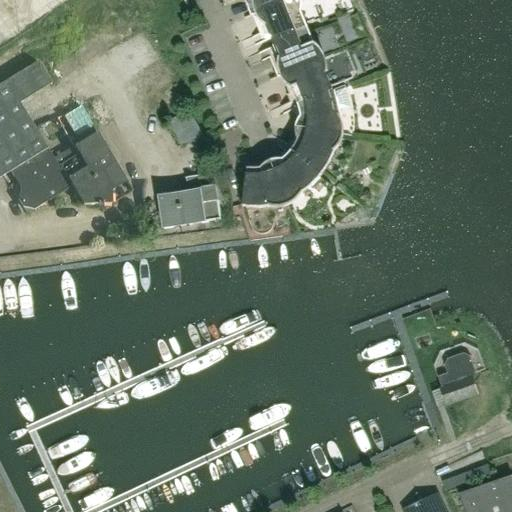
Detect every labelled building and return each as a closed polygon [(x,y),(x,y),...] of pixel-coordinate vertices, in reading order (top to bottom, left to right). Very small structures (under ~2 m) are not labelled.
[(289,0),(252,0),(258,13),(289,0)] [(293,0),(289,0),(258,13),(270,44),(306,29),(293,0)] [(305,0),(311,15),(344,2),(343,0),(305,0)] [(306,29),(270,44),(283,75),(318,60),(306,29)] [(194,55),(202,72),(214,67),(206,49),(194,55)] [(331,91),(318,60),(283,75),(295,106),(331,91)] [(37,62),(0,85),(0,178),(3,177),(10,173),(47,150),(19,104),(51,85),(37,62)] [(132,66),(112,75),(118,87),(138,78),(132,66)] [(342,86),(331,91),(295,106),(296,106),(299,118),(299,129),(337,135),(337,126),(337,117),(335,108),(347,105),(342,86)] [(92,127),(80,107),(70,114),(70,113),(63,117),(62,117),(61,117),(74,138),(92,127)] [(202,136),(187,111),(165,123),(180,149),(202,136)] [(294,145),(289,152),(320,175),(327,165),(332,155),(335,144),(336,139),(337,135),(299,129),(297,138),(294,145)] [(96,134),(73,148),(77,155),(58,166),(72,188),(82,206),(96,206),(96,207),(102,206),(102,205),(110,205),(131,193),(96,134)] [(53,160),(47,150),(10,173),(16,183),(23,179),(26,184),(19,188),(20,189),(17,200),(22,208),(26,215),(49,201),(49,202),(72,188),(58,166),(77,155),(73,148),(53,160)] [(281,161),(271,167),(285,202),(287,201),(300,195),(311,186),(320,175),(289,152),(281,161)] [(285,202),(271,167),(263,169),(254,170),(246,170),(241,208),(256,209),(271,207),(285,202)] [(163,231),(219,222),(214,188),(208,175),(184,179),(187,194),(157,199),(160,209),(163,231)] [(441,390),(439,390),(445,406),(476,395),(471,379),(474,374),(468,358),(462,355),(446,361),(444,367),(446,374),(436,378),(441,390)] [(511,511),(511,485),(511,483),(459,500),(462,511),(511,511)] [(443,511),(437,496),(402,511),(443,511)]
